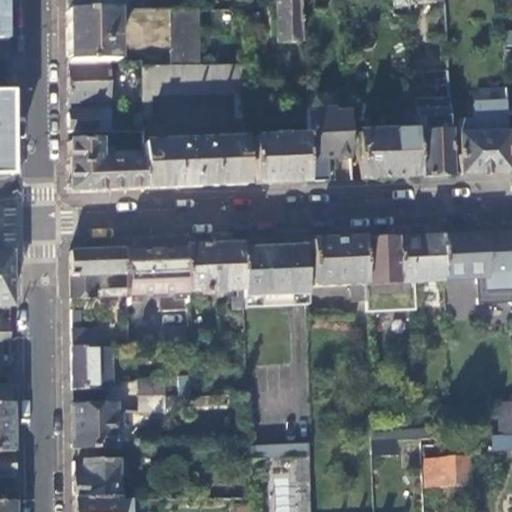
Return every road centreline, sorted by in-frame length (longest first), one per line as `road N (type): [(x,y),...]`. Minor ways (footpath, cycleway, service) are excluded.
road 1 (residential): [(39,223),(511,203)]
road 2 (residential): [(39,223),(46,511)]
road 3 (residential): [(36,0),(39,223)]
